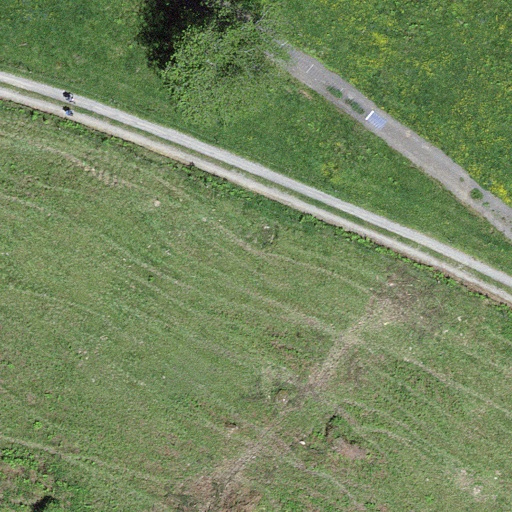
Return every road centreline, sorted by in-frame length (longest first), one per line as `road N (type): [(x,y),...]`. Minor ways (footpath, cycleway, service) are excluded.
road 1 (track): [(0,92),(335,217),(511,303)]
road 2 (track): [(216,0),(511,228)]
